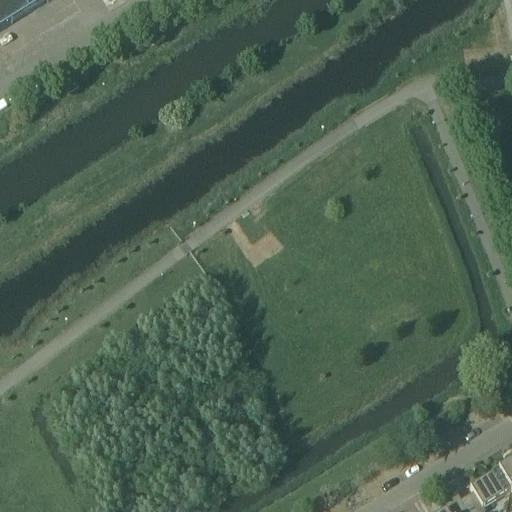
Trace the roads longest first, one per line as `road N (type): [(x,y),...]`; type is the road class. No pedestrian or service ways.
road 1 (unclassified): [(153,0),(0,97)]
road 2 (residential): [(381,511),(511,433)]
